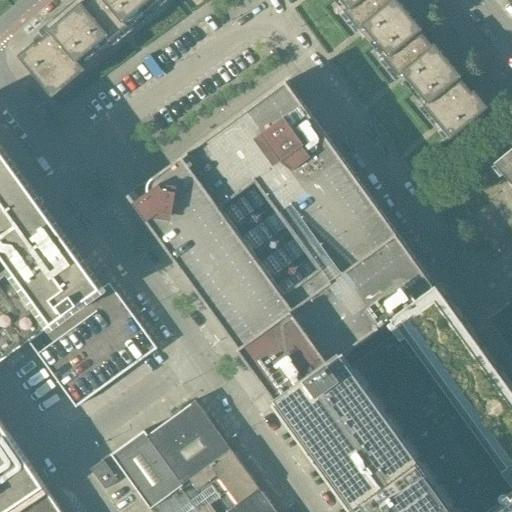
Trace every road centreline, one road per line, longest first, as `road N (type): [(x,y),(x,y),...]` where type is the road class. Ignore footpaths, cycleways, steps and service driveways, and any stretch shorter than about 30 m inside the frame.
road 1 (residential): [(473,288),(267,13),(63,161)]
road 2 (residential): [(104,511),(63,454),(198,354)]
road 3 (residential): [(198,354),(63,161)]
road 4 (residential): [(313,511),(198,354)]
